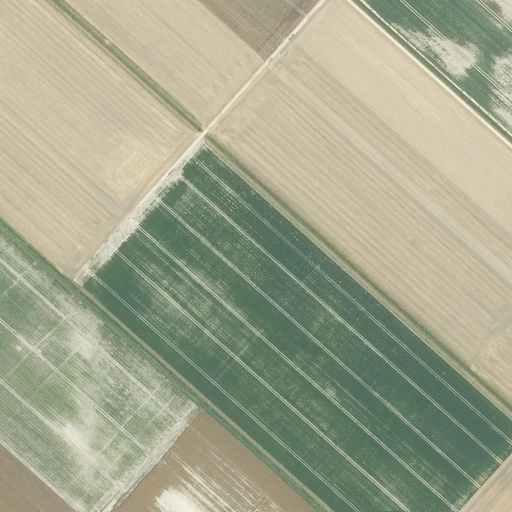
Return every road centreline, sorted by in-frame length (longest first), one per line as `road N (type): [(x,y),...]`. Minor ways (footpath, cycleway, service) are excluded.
road 1 (track): [(135,207),(323,0)]
road 2 (track): [(348,0),(511,147)]
road 3 (track): [(511,135),(359,0)]
